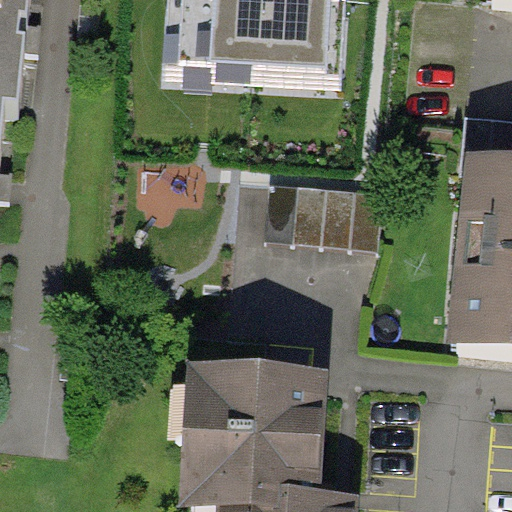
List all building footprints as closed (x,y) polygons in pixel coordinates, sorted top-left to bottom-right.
[(28,50),(31,0),(0,0),(0,191),(4,143),(20,144),(25,75),(18,75),(20,49),(28,50)] [(374,32),(376,0),(270,0),(263,102),(337,107),(343,30),(374,32)] [(511,12),(511,0),(483,0),(483,10),(511,12)] [(311,193),(319,123),(249,115),(241,186),(311,193)] [(266,245),(378,257),(384,201),(311,193),(272,190),(266,245)] [(511,366),(511,195),(459,191),(444,360),(511,366)] [(310,511),(315,407),(152,400),(146,511),(310,511)]
